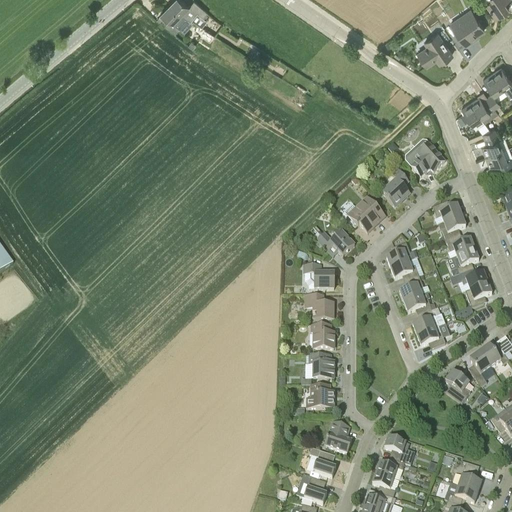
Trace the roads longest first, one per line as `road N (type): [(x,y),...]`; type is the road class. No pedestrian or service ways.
road 1 (track): [(431,97),(287,234)]
road 2 (residential): [(375,430),(350,408),(350,282),(369,257)]
road 3 (residential): [(437,103),(290,0)]
road 4 (tertiary): [(0,103),(122,0)]
road 5 (residential): [(369,257),(436,194),(468,178)]
road 6 (residential): [(417,374),(369,257)]
